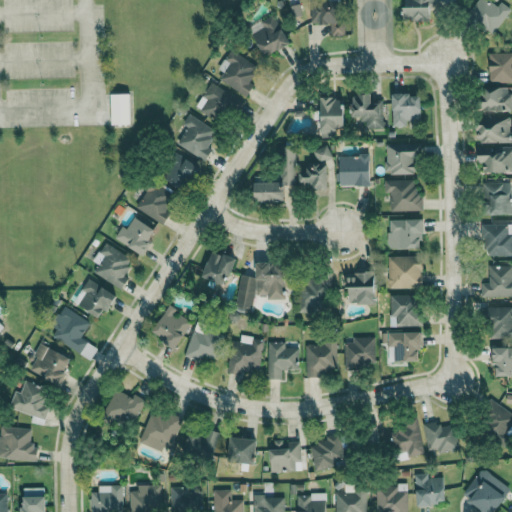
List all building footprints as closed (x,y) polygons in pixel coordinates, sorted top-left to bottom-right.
[(404,0),(406,21),(433,20),(432,5),(431,0),(404,0)] [(498,6),(489,0),(478,0),(469,14),(494,32),(511,9),(501,1),(498,6)] [(291,5),(292,16),(302,15),(300,3),(291,5)] [(331,36),(343,35),(342,3),(310,5),(311,24),(330,23),(331,36)] [(264,28),(253,32),(263,56),(289,45),(275,14),(261,20),(264,28)] [(224,72),(219,79),(247,97),(254,85),(247,80),(256,65),(231,48),(218,68),(224,72)] [(511,52),(490,52),(489,82),(511,82),(511,52)] [(196,108),(220,122),(225,113),(233,117),(242,100),(210,82),(196,108)] [(508,87),(482,87),(482,111),(511,110),(511,93),(509,94),(508,87)] [(130,93),(111,94),(111,125),(131,124),(130,93)] [(364,129),(384,128),(383,100),(371,101),(371,94),(352,95),(353,116),(363,116),(364,129)] [(421,120),(421,94),(392,94),(393,126),(407,126),(407,120),(421,120)] [(344,127),(343,98),(320,98),(321,136),(336,135),(335,127),(344,127)] [(187,127),(177,143),(205,160),(213,149),(207,145),(217,131),(189,113),(183,124),(187,127)] [(478,143),(511,142),(511,125),(511,117),(477,117),(478,143)] [(414,173),(413,158),(421,158),(421,144),(385,144),(386,174),(414,173)] [(511,146),(478,147),(478,163),(484,163),(484,173),(511,172),(511,146)] [(255,182),(256,200),(294,200),(294,147),(279,147),(279,182),(255,182)] [(328,190),(328,160),(330,160),(330,147),(316,147),(316,162),(307,162),(307,173),(300,173),(300,186),(314,185),(314,190),(328,190)] [(162,176),(187,189),(199,165),(173,152),(162,176)] [(371,185),(370,155),(339,156),(340,186),(371,185)] [(415,179),(384,180),(385,192),(389,192),(390,211),(423,210),(423,194),(415,194),(415,179)] [(484,203),(489,203),(489,215),(511,214),(511,182),(483,182),(484,203)] [(165,223),(170,214),(160,209),(168,192),(149,183),(137,210),(165,223)] [(127,229),(122,226),(115,238),(142,255),(157,231),(135,217),(127,229)] [(388,219),(389,248),(423,247),(422,219),(388,219)] [(94,272),(121,289),(129,278),(124,274),(133,259),(105,242),(94,261),(99,264),(94,272)] [(226,285),(236,259),(212,250),(202,277),(226,285)] [(422,255),(388,256),(389,288),(423,287),(422,255)] [(239,275),(239,308),(254,308),(253,296),(267,295),(267,299),(286,299),(285,263),(257,264),(257,275),(239,275)] [(481,296),(511,296),(511,265),(489,266),(489,282),(481,282),(481,296)] [(376,303),(375,273),(348,273),(349,304),(376,303)] [(99,318),(104,310),(107,312),(117,295),(89,278),(74,302),(99,318)] [(326,279),(303,278),(301,310),(324,311),(326,279)] [(390,326),(419,326),(418,294),(390,295),(390,326)] [(490,339),(511,338),(511,306),(481,307),(482,323),(489,323),(490,339)] [(88,341),(81,337),(91,322),(66,307),(49,334),(80,353),(88,341)] [(186,354),(214,362),(221,339),(193,331),(186,354)] [(421,332),(382,332),(383,343),(388,343),(389,362),(422,361),(421,332)] [(263,338),(241,336),(240,341),(232,340),(229,373),(240,374),(241,369),(260,371),(263,338)] [(375,337),(353,337),(353,342),(344,342),(344,365),(375,364),(375,337)] [(72,359),(40,342),(33,356),(36,357),(30,369),(59,385),(72,359)] [(268,379),(282,379),(283,370),(299,370),(299,348),(285,348),(285,342),(268,342),(268,379)] [(306,374),(338,373),(337,342),(305,343),(306,374)] [(9,407),(44,420),(49,407),(41,404),(47,390),(25,382),(21,393),(15,390),(9,407)] [(133,398),(118,390),(104,415),(130,430),(146,401),(135,394),(133,398)] [(511,424),(511,413),(489,398),(475,420),(502,439),(511,424)] [(140,440),(169,452),(182,422),(153,410),(140,440)] [(390,431),(395,457),(424,451),(417,418),(405,421),(407,428),(390,431)] [(459,448),(455,425),(439,428),(438,421),(423,424),(428,449),(437,448),(438,452),(459,448)] [(31,428),(0,426),(0,458),(37,461),(38,445),(30,445),(31,428)] [(213,460),(220,432),(206,429),(205,436),(188,431),(183,452),(213,460)] [(311,443),(313,469),(331,468),(331,460),(342,459),(340,434),(326,435),(326,443),(311,443)] [(255,463),(256,439),(230,438),(229,462),(255,463)] [(294,471),(294,460),(301,459),(300,441),(275,442),(275,449),(270,449),(271,472),(294,471)] [(495,511),(511,489),(482,467),(462,495),(486,511),(495,511)] [(417,505),(445,504),(444,477),(428,478),(428,473),(415,473),(417,505)] [(130,511),(162,511),(162,484),(137,485),(137,490),(130,490),(130,511)] [(335,492),(335,511),(366,511),(366,490),(355,490),(355,484),(344,485),(344,492),(335,492)] [(376,511),(385,511),(384,511),(408,511),(408,484),(376,485),(376,511)] [(123,511),(123,485),(98,485),(98,492),(91,492),(91,511),(123,511)] [(44,488),(22,487),(21,511),(45,511),(46,496),(44,496),(44,488)] [(202,511),(203,492),(188,492),(188,487),(171,487),(170,511),(202,511)] [(231,489),(213,489),(213,511),(243,511),(243,499),(231,500),(231,489)] [(0,511),(7,511),(8,494),(0,493),(0,511)] [(297,511),(325,511),(325,493),(297,494),(297,511)]
